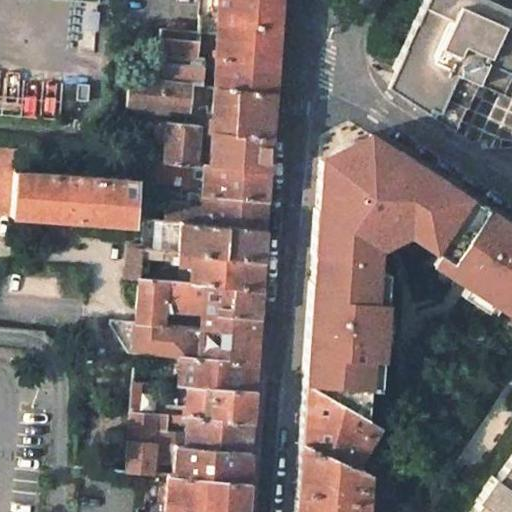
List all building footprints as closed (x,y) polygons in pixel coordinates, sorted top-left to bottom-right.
[(276,0),(214,0),(214,12),(214,20),(211,88),(270,93),(274,30),(276,0)] [(511,107),(511,18),(472,0),(421,0),(387,70),(387,75),(387,80),(389,85),(392,89),(453,130),(468,98),(454,90),(462,80),(469,78),(476,76),(477,78),(478,80),(480,82),(482,83),(485,83),(489,82),(484,95),(511,107)] [(454,90),(468,98),(476,97),(484,95),(489,82),(485,83),(482,83),(480,82),(478,80),(477,78),(476,76),(469,78),(462,80),(454,90)] [(126,81),(111,80),(110,93),(125,95),(126,81)] [(154,83),(126,81),(125,95),(124,106),(186,111),(187,86),(154,83)] [(198,87),(187,86),(186,111),(191,111),(191,107),(196,104),(197,92),(211,93),(208,132),(267,136),(268,115),(270,93),(211,88),(198,87)] [(193,127),(162,124),(161,163),(194,166),(195,130),(193,127)] [(267,136),(208,132),(205,167),(264,172),(265,154),(267,136)] [(511,230),(372,140),(368,147),(360,147),(351,148),(343,150),(334,154),(325,160),(317,159),(310,255),(372,259),(372,251),(412,238),(463,271),(458,280),(505,311),(511,302),(511,303),(511,230)] [(9,149),(0,148),(0,214),(5,215),(8,171),(9,149)] [(143,161),(112,158),(113,171),(142,174),(143,161)] [(161,163),(143,161),(142,174),(140,202),(185,205),(187,197),(189,180),(201,181),(202,166),(194,166),(161,163)] [(205,167),(202,166),(201,181),(198,198),(262,201),(263,187),(264,172),(205,167)] [(131,182),(8,171),(5,215),(128,224),(131,182)] [(150,208),(151,220),(260,228),(261,215),(262,201),(198,198),(196,210),(150,208)] [(151,220),(139,220),(137,250),(175,254),(257,262),(259,245),(260,228),(151,220)] [(137,250),(123,248),(118,282),(134,283),(137,250)] [(257,262),(175,254),(174,269),(187,270),(186,287),(198,288),(255,294),(256,278),(257,262)] [(372,259),(310,255),(305,320),(300,384),(362,422),(364,387),(375,387),(382,272),(371,271),(372,259)] [(186,287),(134,283),(131,325),(165,328),(165,315),(197,318),(198,288),(186,287)] [(255,294),(198,288),(197,318),(253,321),(254,307),(255,294)] [(195,359),(251,362),(252,341),(253,321),(197,318),(195,331),(196,331),(195,359)] [(131,325),(103,322),(103,327),(123,355),(131,355),(135,356),(174,358),(195,359),(196,331),(195,331),(165,328),(131,325)] [(195,359),(174,358),(172,387),(183,388),(248,392),(249,385),(251,362),(195,359)] [(362,422),(300,384),(300,392),(296,443),(356,468),(377,430),(362,422)] [(125,393),(134,394),(134,385),(126,385),(125,393)] [(248,392),(183,388),(182,418),(246,422),(247,415),(248,392)] [(125,393),(124,415),(133,415),(134,394),(125,393)] [(133,415),(124,415),(122,443),(148,445),(149,416),(133,415)] [(181,435),(160,433),(160,425),(178,426),(178,418),(149,416),(148,445),(169,446),(180,447),(181,435)] [(246,422),(182,418),(181,435),(180,447),(244,451),(245,436),(246,422)] [(122,443),(120,470),(141,471),(145,472),(147,453),(148,445),(122,443)] [(356,468),(296,443),(293,484),(291,511),(365,511),(368,473),(356,468)] [(169,446),(148,445),(147,453),(162,455),(161,461),(168,461),(169,446)] [(167,474),(242,480),(242,474),(244,451),(180,447),(169,446),(168,461),(167,474)] [(511,511),(511,450),(467,511),(511,511)] [(167,474),(162,473),(159,511),(239,511),(240,501),(242,480),(167,474)]
